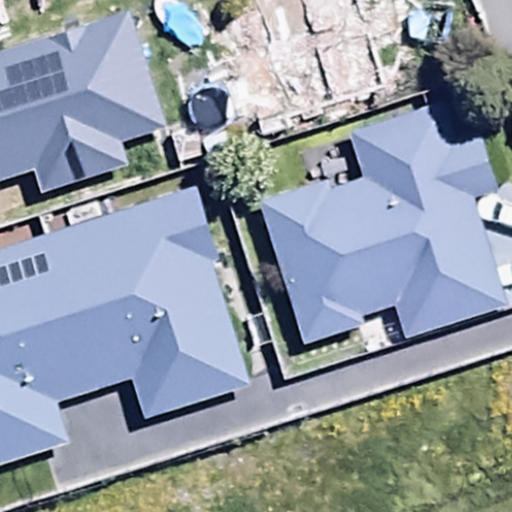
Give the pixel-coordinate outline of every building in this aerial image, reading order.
[(132,3),(111,10),(107,0),(38,0),(70,96),(154,71),(132,3)] [(391,101),(376,58),(396,51),(379,2),(359,8),(356,0),(249,0),(238,4),(244,20),(217,29),(257,147),(391,101)] [(492,195),(474,140),(452,147),(440,110),(345,139),(361,193),(331,202),(328,191),(258,212),(301,353),(367,333),(364,325),(397,315),(406,343),(502,314),(470,203),(492,195)] [(143,429),(247,399),(193,200),(0,257),(0,471),(61,453),(48,408),(129,384),(143,429)] [(511,358),(255,439),(277,511),(351,511),(511,462),(511,358)]
